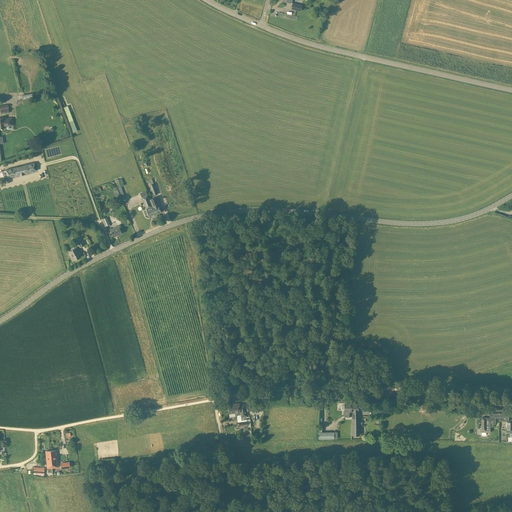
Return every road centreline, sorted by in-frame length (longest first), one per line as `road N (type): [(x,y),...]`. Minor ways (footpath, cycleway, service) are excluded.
road 1 (tertiary): [(326,214),(253,209),(184,220),(79,266),(0,320)]
road 2 (unclassified): [(262,26),(511,89)]
road 3 (tertiary): [(326,214),(434,223),(511,195)]
road 4 (track): [(36,431),(215,399)]
road 5 (track): [(288,386),(436,392)]
road 6 (track): [(111,250),(91,222),(0,216)]
